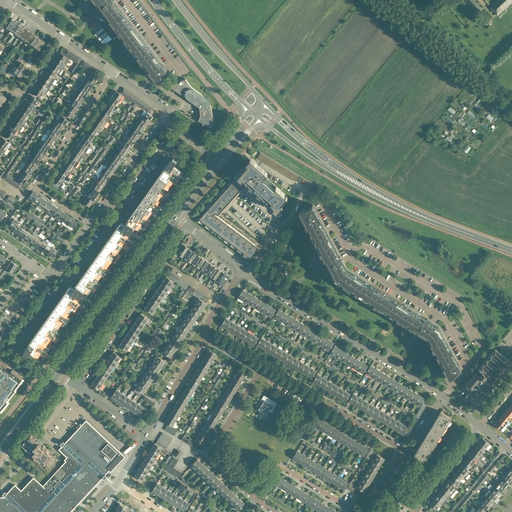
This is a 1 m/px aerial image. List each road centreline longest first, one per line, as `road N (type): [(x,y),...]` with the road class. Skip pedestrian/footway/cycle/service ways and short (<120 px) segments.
road 1 (residential): [(443,396),(241,271)]
road 2 (residential): [(382,482),(402,449),(259,368)]
road 3 (residential): [(88,227),(38,185),(111,72)]
road 4 (unknown): [(450,386),(422,340),(341,290),(321,264)]
road 5 (residential): [(260,504),(211,458),(259,368)]
road 6 (track): [(388,0),(511,103)]
road 7 (tertiary): [(511,251),(365,187)]
road 8 (residential): [(76,386),(163,260)]
road 9 (tertiary): [(152,0),(248,110)]
road 10 (tertiary): [(155,240),(71,351)]
road 11 (residential): [(88,227),(164,120)]
road 12 (tertiary): [(261,100),(176,0)]
road 13 (tertiary): [(365,187),(265,104)]
road 14 (tertiary): [(259,119),(365,187)]
